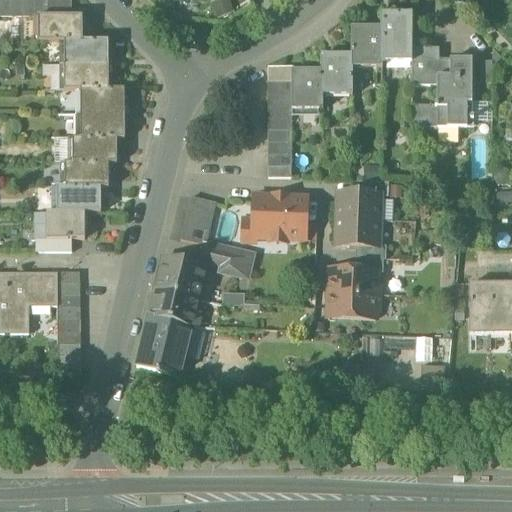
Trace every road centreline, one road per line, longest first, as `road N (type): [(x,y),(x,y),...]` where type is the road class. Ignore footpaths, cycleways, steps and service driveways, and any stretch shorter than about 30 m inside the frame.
road 1 (residential): [(187,82),(86,500)]
road 2 (secondary): [(86,500),(511,501)]
road 3 (residential): [(187,82),(322,0)]
